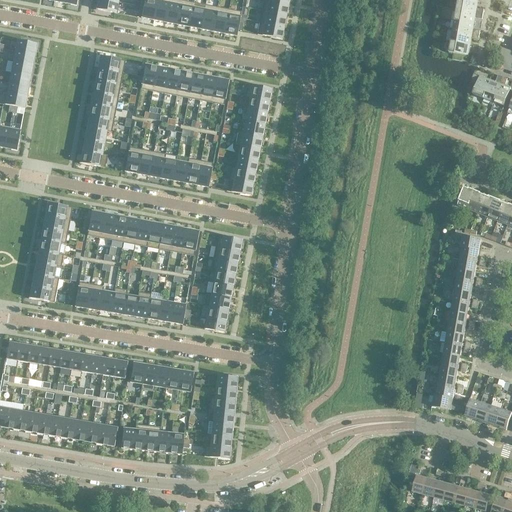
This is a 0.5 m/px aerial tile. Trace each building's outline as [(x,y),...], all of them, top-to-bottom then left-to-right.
[(105,0),(98,0),(96,10),(116,14),(118,2),(105,0)] [(144,0),(141,18),(153,21),(157,0),(144,0)] [(157,0),(153,21),(165,23),(169,0),(157,0)] [(178,0),(169,0),(165,23),(177,25),(182,1),(178,0)] [(268,0),(263,0),(262,11),(286,16),(289,4),(268,0)] [(454,7),(453,9),(483,14),(484,9),(477,8),(478,2),(463,0),(458,0),(457,7),(454,7)] [(182,1),(177,25),(189,28),(193,3),(182,1)] [(193,3),(189,28),(200,30),(205,5),(193,3)] [(205,5),(200,30),(212,32),(217,7),(205,5)] [(217,7),(212,32),(224,34),(229,10),(217,7)] [(483,14),(453,9),(453,11),(456,12),(455,20),(474,23),(475,18),(482,19),(483,14)] [(229,10),(224,34),(236,37),(237,31),(239,23),(240,19),(241,15),(241,12),(229,10)] [(262,11),(259,23),(284,27),(286,16),(262,11)] [(450,28),(450,30),(479,36),(480,30),(473,29),(474,23),(455,20),(454,29),(450,28)] [(259,23),(257,35),(274,38),(282,40),(284,27),(259,23)] [(478,40),(479,36),(450,30),(449,32),(453,33),(451,41),(470,45),(471,39),(478,40)] [(35,55),(37,44),(17,41),(15,52),(35,55)] [(470,45),(451,41),(449,52),(453,53),(452,60),(467,62),(470,45)] [(32,66),(35,55),(15,52),(13,62),(32,66)] [(123,74),(125,61),(101,56),(98,69),(123,74)] [(30,77),(32,66),(13,62),(11,73),(30,77)] [(153,92),(157,67),(145,65),(143,73),(143,77),(142,81),(140,90),(153,92)] [(164,94),(169,70),(157,67),(153,92),(164,94)] [(121,85),(123,74),(98,69),(96,81),(121,85)] [(176,96),(181,72),(169,70),(164,94),(176,96)] [(188,99),(193,74),(181,72),(176,96),(188,99)] [(28,87),(30,77),(11,73),(9,83),(28,87)] [(200,101),(204,76),(193,74),(188,99),(200,101)] [(474,74),(471,81),(477,83),(473,94),(483,98),(490,80),(474,74)] [(490,80),(483,98),(491,101),(490,104),(492,105),(503,77),(498,75),(495,82),(490,80)] [(211,103),(216,79),(204,76),(200,101),(211,103)] [(503,77),(492,105),(494,106),(496,103),(504,106),(511,88),(505,86),(507,79),(503,77)] [(224,105),(228,81),(216,79),(211,103),(224,105)] [(118,97),(121,85),(96,81),(94,92),(118,97)] [(26,98),(28,87),(9,83),(7,94),(26,98)] [(272,89),(247,85),(245,97),(269,102),(272,89)] [(116,109),(118,97),(94,92),(91,104),(116,109)] [(24,109),(26,98),(7,94),(5,105),(9,106),(13,107),(17,107),(24,109)] [(267,113),(269,102),(245,97),(242,109),(267,113)] [(114,121),(116,109),(91,104),(89,116),(114,121)] [(265,125),(267,113),(242,109),(247,110),(245,121),(240,120),(265,125)] [(112,132),(114,121),(89,116),(87,128),(112,132)] [(262,137),(265,125),(240,120),(238,132),(262,137)] [(0,147),(5,149),(9,129),(0,127),(0,147)] [(111,133),(112,132),(87,128),(85,139),(104,143),(107,132),(111,133)] [(16,151),(20,131),(9,129),(5,149),(16,151)] [(260,149),(262,137),(238,132),(236,144),(260,149)] [(102,155),(104,143),(85,139),(82,151),(107,156),(102,155)] [(258,161),(260,149),(236,144),(235,144),(240,145),(238,157),(258,161)] [(137,174),(142,150),(129,147),(125,172),(137,174)] [(149,177),(153,152),(142,150),(137,174),(149,177)] [(105,168),(107,156),(82,151),(80,164),(105,168)] [(160,179),(165,154),(153,152),(149,177),(160,179)] [(172,181),(176,162),(165,159),(166,155),(165,154),(160,179),(172,181)] [(255,172),(258,161),(238,157),(236,168),(231,167),(231,168),(255,172)] [(184,183),(189,159),(188,159),(187,164),(176,162),(172,181),(184,183)] [(196,186),(200,161),(189,159),(184,183),(196,186)] [(210,180),(210,176),(211,172),(213,163),(200,161),(196,186),(208,188),(210,180)] [(253,184),(255,172),(231,168),(229,179),(253,184)] [(251,196),(253,184),(229,179),(226,192),(251,196)] [(458,205),(468,209),(475,191),(464,186),(457,205),(458,206),(458,205)] [(475,191),(468,209),(478,213),(485,194),(475,191)] [(485,194),(478,213),(488,217),(495,199),(485,194)] [(495,199),(488,217),(498,221),(505,202),(495,199)] [(511,205),(505,202),(498,221),(508,225),(511,213),(511,205)] [(48,203),(45,215),(70,220),(72,208),(48,203)] [(99,239),(104,214),(92,212),(90,220),(89,224),(88,228),(87,236),(99,239)] [(111,241),(116,216),(104,214),(99,239),(111,241)] [(68,232),(70,220),(45,215),(43,227),(68,232)] [(123,243),(127,218),(116,216),(111,241),(123,243)] [(135,245),(139,221),(127,218),(123,243),(135,245)] [(146,247),(151,223),(139,221),(135,245),(146,247)] [(158,250),(163,225),(151,223),(146,247),(147,248),(148,243),(159,245),(158,250)] [(170,252),(175,227),(163,225),(158,250),(170,252)] [(65,244),(68,232),(43,227),(41,239),(65,244)] [(182,254),(186,230),(175,227),(170,252),(182,254)] [(194,256),(199,232),(186,230),(182,254),(194,256)] [(217,236),(215,247),(240,252),(242,240),(217,236)] [(460,247),(462,248),(479,251),(481,239),(463,236),(460,247)] [(58,254),(60,243),(65,244),(41,239),(39,251),(63,256),(63,255),(58,254)] [(238,263),(240,252),(215,247),(213,259),(238,263)] [(462,248),(460,258),(477,261),(479,251),(462,248)] [(61,267),(63,256),(39,251),(36,263),(61,267)] [(460,258),(459,269),(475,272),(477,261),(460,258)] [(235,275),(238,263),(213,259),(211,270),(235,275)] [(61,268),(61,267),(36,263),(34,274),(59,279),(54,278),(56,267),(61,268)] [(459,269),(457,279),(473,282),(475,272),(459,269)] [(233,287),(235,275),(211,270),(211,271),(216,272),(213,283),(233,287)] [(56,291),(59,279),(34,274),(32,286),(56,291)] [(457,279),(455,290),(471,293),(473,282),(457,279)] [(87,309),(91,285),(79,282),(75,307),(87,309)] [(231,299),(233,287),(213,283),(211,294),(206,293),(206,294),(231,299)] [(99,311),(103,287),(91,285),(87,309),(99,311)] [(54,303),(56,291),(32,286),(29,298),(54,303)] [(111,313),(115,288),(114,288),(113,293),(103,292),(104,287),(103,287),(99,311),(111,313)] [(123,315),(127,290),(115,288),(111,313),(123,315)] [(134,317),(138,292),(137,297),(126,295),(127,291),(127,290),(123,315),(134,317)] [(455,290),(453,300),(470,303),(471,293),(455,290)] [(146,319),(150,294),(138,292),(134,317),(146,319)] [(158,321),(161,301),(150,299),(151,295),(150,294),(146,319),(158,321)] [(228,310),(231,299),(206,294),(204,306),(228,310)] [(470,303),(453,300),(451,311),(468,314),(470,303)] [(170,323),(173,303),(161,301),(158,321),(170,323)] [(170,323),(182,325),(183,318),(184,314),(185,310),(186,305),(173,303),(170,323)] [(226,322),(228,310),(204,306),(209,307),(206,318),(226,322)] [(466,324),(468,314),(451,311),(449,322),(466,324)] [(224,333),(226,322),(206,318),(204,329),(224,333)] [(449,322),(448,332),(464,335),(466,324),(449,322)] [(448,332),(446,343),(462,345),(464,335),(448,332)] [(17,361),(20,344),(9,342),(6,359),(17,361)] [(446,343),(444,353),(460,356),(462,345),(446,343)] [(28,363),(30,346),(20,344),(17,361),(28,363)] [(38,365),(41,348),(30,346),(28,363),(38,365)] [(49,367),(52,350),(41,348),(38,365),(49,367)] [(60,368),(63,351),(52,350),(49,367),(60,368)] [(70,370),(73,353),(63,351),(60,368),(70,370)] [(81,372),(84,355),(73,353),(70,370),(81,372)] [(460,356),(444,353),(442,364),(458,367),(460,356)] [(92,374),(95,357),(84,355),(81,372),(92,374)] [(103,376),(106,358),(95,357),(92,374),(103,376)] [(113,377),(116,360),(106,358),(103,376),(113,377)] [(127,362),(116,360),(113,377),(124,379),(127,362)] [(141,390),(146,365),(133,363),(130,383),(142,385),(141,390)] [(442,364),(440,374),(457,377),(458,367),(442,364)] [(153,392),(157,367),(146,365),(141,390),(153,392)] [(166,389),(169,369),(157,367),(153,392),(154,392),(154,387),(166,389)] [(178,391),(181,371),(169,369),(166,389),(178,391)] [(190,393),(193,373),(181,371),(178,391),(190,393)] [(440,374),(438,385),(455,388),(457,377),(440,374)] [(236,389),(237,377),(217,375),(216,387),(236,389)] [(438,385),(436,395),(453,398),(455,388),(438,385)] [(235,401),(236,389),(216,387),(215,398),(210,398),(235,401)] [(453,398),(436,395),(435,395),(433,407),(451,410),(451,409),(459,411),(460,407),(452,404),(453,398)] [(234,412),(235,401),(210,398),(209,410),(234,412)] [(459,411),(460,411),(465,413),(464,417),(472,419),(473,418),(476,418),(481,403),(470,399),(468,406),(467,409),(460,407),(459,411)] [(481,403),(476,418),(478,419),(478,421),(485,423),(491,406),(481,403)] [(491,406),(485,423),(493,426),(493,424),(496,425),(501,409),(491,406)] [(0,427),(7,429),(10,409),(0,407),(0,427)] [(22,411),(10,409),(7,429),(19,431),(22,411)] [(501,409),(496,425),(499,426),(498,428),(506,430),(511,413),(501,409)] [(232,425),(234,412),(209,410),(209,411),(214,411),(212,423),(232,425)] [(34,413),(22,411),(19,431),(31,433),(34,413)] [(46,415),(34,413),(31,433),(43,435),(46,415)] [(58,417),(46,415),(43,435),(55,437),(58,417)] [(70,419),(58,417),(55,437),(66,439),(70,419)] [(82,421),(70,419),(66,439),(78,441),(82,421)] [(94,424),(82,421),(78,441),(90,443),(94,424)] [(231,436),(232,425),(212,423),(208,422),(207,434),(211,434),(231,436)] [(105,426),(94,424),(90,443),(102,445),(105,426)] [(136,430),(136,425),(135,425),(135,430),(123,429),(121,449),(134,450),(135,438),(136,430)] [(147,436),(148,426),(136,425),(136,430),(135,438),(134,450),(145,451),(146,444),(147,436)] [(117,428),(105,426),(102,445),(114,447),(117,428)] [(159,432),(160,427),(148,426),(147,436),(146,444),(145,451),(157,452),(158,440),(159,432)] [(171,438),(171,434),(160,432),(160,428),(160,427),(159,432),(158,440),(157,452),(169,454),(170,446),(171,438)] [(169,454),(182,455),(182,448),(183,444),(183,440),(184,435),(171,434),(171,438),(170,446),(169,454)] [(230,449),(231,436),(211,434),(210,446),(205,445),(205,446),(230,449)] [(229,460),(230,449),(205,446),(204,457),(229,460)] [(412,492),(423,494),(427,478),(417,475),(412,492)] [(427,478),(423,494),(433,497),(438,481),(427,478)] [(438,481),(433,497),(444,500),(448,484),(438,481)] [(448,484),(444,500),(455,503),(459,487),(448,484)] [(459,487),(455,503),(465,506),(470,490),(459,487)] [(470,490),(465,506),(476,509),(480,493),(470,490)] [(480,493),(476,509),(486,511),(491,495),(480,493)] [(491,511),(502,511),(507,501),(497,497),(491,511)] [(511,511),(511,502),(507,501),(502,511),(511,511)]
